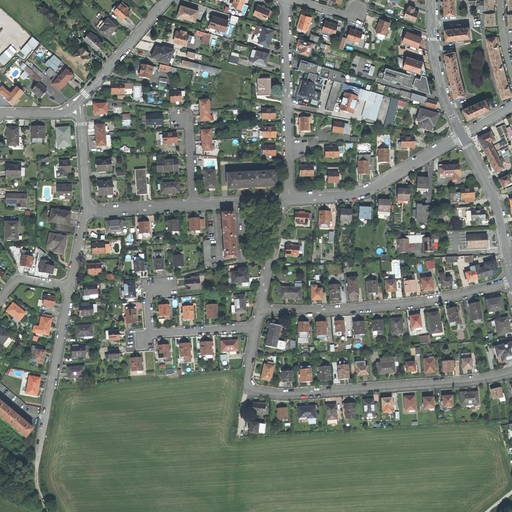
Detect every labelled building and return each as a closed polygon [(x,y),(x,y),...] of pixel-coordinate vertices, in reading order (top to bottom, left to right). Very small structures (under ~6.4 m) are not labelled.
[(240,12),(245,0),(234,0),(232,5),(237,7),(236,10),(240,12)] [(444,16),(455,15),(455,6),(457,6),(456,0),(455,1),(454,0),(443,0),(444,2),(442,2),(442,4),(442,6),(444,6),(444,16)] [(127,15),(130,11),(128,9),(129,7),(122,2),(118,7),(116,5),(112,9),(123,19),(127,15)] [(253,15),(265,20),(270,10),(264,8),(258,5),(253,15)] [(178,16),(195,21),(199,11),(182,6),(180,11),(178,16)] [(404,18),(415,22),(417,16),(419,12),(414,10),(415,8),(410,6),(409,8),(408,8),(404,18)] [(486,26),(495,25),(495,20),(494,13),(493,13),(485,13),(486,26)] [(305,32),(306,30),(308,31),(312,18),(306,16),(301,15),(297,27),(301,29),(300,31),(305,32)] [(225,31),(229,21),(214,16),(212,21),(210,26),(212,27),(211,30),(222,34),(223,31),(225,31)] [(96,27),(108,37),(113,32),(118,26),(108,18),(105,22),(102,19),(96,27)] [(378,36),(384,39),(390,23),(380,19),(378,25),(376,32),(379,33),(378,36)] [(326,21),(322,31),(335,35),(338,25),(331,23),(326,21)] [(194,29),(197,30),(200,31),(202,24),(196,22),(194,29)] [(258,43),(269,46),(271,40),(273,31),(259,26),(256,34),(260,36),(258,43)] [(461,41),(461,39),(470,38),(469,27),(461,28),(461,26),(450,28),(451,29),(444,30),(446,41),(457,40),(457,41),(459,41),(461,41)] [(356,31),(350,29),(347,39),(360,43),(363,33),(356,31)] [(208,43),(210,34),(200,31),(197,30),(196,34),(204,36),(203,41),(208,43)] [(90,31),(84,38),(97,50),(100,47),(103,43),(98,38),(98,37),(96,35),(95,36),(90,31)] [(174,42),(186,45),(187,42),(191,43),(192,36),(186,34),(186,32),(182,31),(181,33),(177,31),(175,36),(174,42)] [(407,32),(403,42),(410,45),(409,47),(417,50),(420,43),(422,38),(407,32)] [(79,44),(81,40),(73,34),(71,37),(79,44)] [(502,99),(511,96),(507,84),(506,79),(502,67),(500,58),(499,55),(497,44),(496,37),(487,39),(491,59),(497,83),(502,99)] [(298,52),(308,55),(311,47),(314,48),(315,45),(299,40),(298,44),(297,46),(299,47),(298,52)] [(83,64),(86,60),(87,61),(89,59),(91,57),(87,53),(89,52),(83,47),(82,49),(80,48),(74,56),(83,64)] [(155,51),(154,53),(174,59),(176,54),(173,53),(174,51),(163,48),(162,50),(156,48),(155,51)] [(252,49),(249,61),(266,65),(267,61),(269,54),(252,49)] [(186,56),(200,60),(201,55),(187,52),(186,56)] [(447,68),(448,77),(459,74),(455,52),(444,54),(446,63),(444,64),(444,66),(445,68),(447,68)] [(158,60),(157,62),(168,65),(169,63),(172,64),(174,59),(154,53),(153,56),(152,58),(158,60)] [(229,63),(238,65),(240,58),(231,55),(229,63)] [(424,61),(407,56),(406,59),(400,57),(397,66),(421,73),(424,61)] [(45,64),(50,68),(67,83),(70,79),(73,76),(66,69),(64,71),(60,68),(59,69),(49,60),(45,64)] [(207,79),(209,72),(217,74),(218,69),(182,61),(182,64),(188,66),(188,67),(198,69),(196,76),(207,79)] [(155,72),(156,68),(153,68),(153,67),(142,65),(141,71),(139,77),(150,80),(152,72),(155,72)] [(24,70),(36,81),(39,77),(32,70),(28,66),(24,70)] [(35,67),(32,70),(39,77),(42,80),(45,76),(35,67)] [(50,68),(46,72),(50,77),(51,76),(54,78),(52,81),(54,82),(52,84),(60,91),(63,87),(67,83),(50,68)] [(414,89),(415,87),(413,86),(416,78),(417,74),(412,72),(410,76),(407,74),(386,68),(384,72),(384,73),(386,73),(384,79),(394,82),(394,81),(398,82),(402,83),(401,85),(414,89)] [(377,77),(384,79),(386,73),(384,73),(384,72),(380,70),(377,77)] [(296,95),(318,101),(321,93),(318,93),(322,78),(305,73),(303,80),(301,79),(298,88),(296,95)] [(454,99),(465,96),(459,74),(448,77),(451,85),(449,86),(449,88),(450,90),(452,90),(454,99)] [(431,94),(427,77),(422,75),(421,79),(416,78),(413,86),(415,87),(416,87),(418,88),(417,90),(431,94)] [(159,85),(167,87),(168,79),(160,78),(159,85)] [(343,79),(342,83),(363,90),(364,85),(343,79)] [(257,96),(269,96),(269,91),(269,86),(268,86),(268,81),(257,81),(257,96)] [(39,83),(32,91),(40,98),(43,95),(47,91),(39,83)] [(375,121),(383,96),(363,90),(342,83),(338,97),(344,98),(340,110),(352,114),(355,107),(357,98),(367,101),(362,117),(375,121)] [(125,94),(125,84),(112,84),(112,89),(112,94),(125,94)] [(425,106),(436,109),(437,106),(437,103),(427,100),(427,98),(421,97),(386,86),(385,89),(400,94),(399,96),(426,104),(425,106)] [(0,89),(0,93),(6,99),(11,94),(3,87),(0,89)] [(6,99),(13,106),(15,103),(17,104),(18,102),(20,100),(19,99),(24,93),(17,87),(11,94),(6,99)] [(178,102),(182,102),(182,96),(185,96),(185,91),(182,92),(181,91),(170,92),(171,103),(178,102)] [(391,129),(399,100),(392,99),(385,127),(391,129)] [(482,113),(490,110),(485,99),(463,110),(467,120),(478,115),(478,117),(481,116),(483,116),(482,113)] [(200,106),(200,111),(209,111),(209,100),(199,101),(200,106)] [(95,115),(107,114),(107,104),(94,105),(94,110),(95,115)] [(262,120),(275,119),(275,114),(275,109),(262,109),(262,120)] [(431,131),(433,126),(434,126),(437,120),(438,115),(421,110),(415,127),(419,128),(419,127),(431,131)] [(201,121),(210,121),(209,111),(200,111),(200,116),(201,121)] [(163,114),(147,115),(147,126),(163,125),(163,119),(163,114)] [(299,132),(310,131),(310,118),(299,118),(299,125),(299,132)] [(332,132),(344,134),(345,129),(345,124),(334,122),(333,129),(332,132)] [(96,131),(96,136),(106,136),(110,135),(109,129),(107,129),(107,127),(105,127),(105,125),(95,126),(96,131)] [(7,146),(19,146),(19,126),(7,126),(7,138),(7,146)] [(45,126),(32,126),(32,138),(31,138),(31,143),(42,143),(42,139),(45,139),(45,126)] [(70,126),(56,127),(57,148),(72,147),(70,126)] [(262,128),(262,133),(260,133),(260,138),(275,138),(275,133),(275,127),(262,128)] [(202,136),(202,141),(211,140),(211,130),(201,131),(202,136)] [(176,133),(163,134),(164,140),(161,140),(161,143),(164,143),(164,144),(177,144),(177,138),(176,133)] [(481,145),(484,151),(492,147),(490,144),(494,141),(490,133),(488,134),(478,140),(481,145)] [(97,146),(106,146),(106,136),(96,136),(96,141),(97,146)] [(409,148),(414,148),(414,137),(401,137),(401,144),(399,144),(399,147),(401,147),(401,148),(409,148)] [(202,151),(212,151),(211,140),(202,141),(202,147),(202,151)] [(276,146),(263,146),(263,157),(276,156),(276,150),(276,146)] [(325,158),(338,158),(338,147),(325,147),(325,152),(325,158)] [(384,163),(389,163),(389,149),(382,150),(382,147),(378,147),(378,163),(384,163)] [(486,155),(487,158),(495,153),(492,147),(484,151),(486,155)] [(490,164),(498,160),(495,153),(487,158),(489,160),(490,164)] [(157,173),(178,171),(177,166),(177,160),(165,161),(165,159),(157,159),(157,173)] [(364,175),(368,175),(368,162),(363,162),(363,159),(359,159),(360,162),(358,162),(358,175),(364,175)] [(97,172),(112,171),(111,160),(97,161),(97,166),(97,172)] [(503,169),(498,160),(490,164),(492,168),(493,170),(494,170),(496,173),(503,169)] [(70,161),(59,162),(60,172),(57,172),(57,178),(67,178),(67,173),(71,173),(70,167),(70,161)] [(6,178),(21,178),(21,164),(7,163),(6,172),(6,178)] [(445,165),(439,165),(440,179),(444,179),(444,178),(452,177),(452,181),(458,181),(458,177),(460,177),(460,172),(459,166),(445,167),(445,165)] [(300,177),(313,176),(313,173),(316,173),(316,166),(305,166),(300,166),(300,177)] [(147,195),(145,170),(137,170),(138,196),(142,196),(147,195)] [(205,180),(205,189),(216,188),(215,171),(204,171),(205,180)] [(276,187),(276,172),(251,173),(252,188),(269,187),(276,187)] [(239,189),(252,188),(251,173),(227,175),(228,190),(239,189)] [(338,173),(328,173),(328,183),(333,183),(339,183),(338,173)] [(511,184),(507,176),(499,181),(501,185),(503,188),(511,184)] [(423,179),(418,179),(417,190),(428,191),(429,179),(423,179)] [(113,195),(112,181),(98,182),(98,190),(98,196),(113,195)] [(170,194),(179,193),(179,183),(160,184),(161,194),(170,194)] [(72,186),(57,186),(57,196),(65,196),(65,199),(72,200),(72,192),(72,186)] [(474,189),(460,190),(461,194),(457,195),(457,193),(450,194),(450,204),(462,203),(461,200),(465,200),(465,203),(471,203),(471,200),(474,199),(474,194),(474,189)] [(403,190),(398,190),(397,202),(409,202),(409,191),(403,190)] [(25,209),(25,204),(27,204),(27,194),(6,193),(6,200),(6,204),(16,204),(16,209),(25,209)] [(379,201),(378,212),(389,213),(390,201),(384,201),(379,201)] [(417,209),(414,209),(414,222),(428,222),(427,206),(422,206),(422,203),(417,204),(417,209)] [(359,208),(359,219),(370,220),(371,209),(363,208),(359,208)] [(71,214),(52,210),(49,222),(68,226),(69,221),(71,214)] [(346,211),(340,211),(340,222),(351,223),(352,211),(346,211)] [(480,225),(480,222),(484,221),(484,216),(484,211),(471,211),(471,222),(475,222),(475,225),(480,225)] [(234,212),(223,213),(224,224),(225,235),(236,235),(234,212)] [(324,212),(320,212),(319,225),(324,225),(324,228),(329,228),(330,212),(324,212)] [(294,224),(308,225),(308,215),(302,214),(295,214),(294,224)] [(189,220),(188,220),(189,231),(200,231),(199,225),(199,220),(197,220),(196,220),(189,220)] [(4,240),(19,240),(19,221),(5,221),(4,240)] [(106,233),(115,232),(116,236),(126,235),(125,222),(122,222),(122,221),(114,222),(106,222),(106,233)] [(172,221),(166,221),(167,233),(172,232),(173,235),(178,235),(177,221),(172,221)] [(145,223),(138,224),(139,235),(144,235),(144,237),(150,237),(149,223),(145,223)] [(66,238),(49,234),(47,248),(54,249),(54,253),(63,254),(64,246),(66,238)] [(237,258),(236,235),(225,235),(225,246),(226,258),(237,258)] [(397,253),(408,253),(408,248),(408,243),(421,243),(421,246),(421,252),(433,251),(433,238),(424,238),(423,235),(404,236),(405,239),(396,240),(397,253)] [(467,249),(487,248),(487,241),(486,235),(467,236),(467,249)] [(205,241),(202,243),(204,269),(211,267),(209,241),(205,241)] [(92,255),(105,254),(105,252),(109,252),(109,245),(105,246),(104,243),(91,244),(92,250),(92,255)] [(285,256),(298,257),(299,247),(286,246),(286,251),(285,256)] [(178,256),(173,257),(173,267),(178,267),(183,267),(183,256),(182,256),(182,253),(178,253),(178,256)] [(33,258),(23,256),(20,267),(27,268),(31,269),(33,258)] [(158,257),(155,258),(155,260),(153,260),(154,271),(158,271),(164,270),(163,260),(158,260),(158,257)] [(134,262),(134,272),(141,272),(144,272),(144,261),(139,261),(138,259),(135,259),(135,262),(134,262)] [(401,276),(399,259),(392,260),(394,277),(401,276)] [(88,275),(101,275),(100,264),(87,265),(88,271),(88,275)] [(483,277),(487,276),(485,268),(479,269),(478,266),(474,267),(477,279),(483,277)] [(471,281),(477,279),(474,267),(470,268),(471,272),(465,274),(468,282),(471,281)] [(238,272),(231,273),(232,283),(242,283),(242,287),(251,286),(251,281),(251,278),(248,278),(247,272),(245,272),(245,269),(238,270),(238,272)] [(446,287),(451,286),(450,278),(446,279),(445,273),(438,274),(441,288),(446,287)] [(198,279),(198,277),(192,277),(192,279),(185,280),(185,285),(186,290),(199,290),(199,280),(198,279)] [(357,278),(347,279),(347,283),(347,287),(348,295),(354,295),(358,295),(357,278)] [(431,278),(421,280),(423,291),(428,290),(433,290),(431,278)] [(397,287),(397,283),(395,283),(395,281),(390,281),(390,279),(385,279),(386,292),(390,292),(396,292),(395,287),(397,287)] [(416,292),(414,281),(409,281),(409,279),(403,279),(405,293),(411,293),(416,292)] [(376,280),(372,280),(372,282),(366,282),(367,294),(373,293),(378,293),(376,280)] [(125,298),(135,298),(135,290),(134,282),(124,282),(124,291),(121,291),(121,297),(125,297),(125,298)] [(322,291),(320,289),(316,290),(315,282),(308,282),(309,290),(311,290),(311,300),(316,300),(322,300),(322,291)] [(340,299),(339,285),(335,285),(334,283),(329,284),(330,299),(335,299),(340,299)] [(301,300),(301,284),(294,284),(294,288),(280,287),(280,288),(278,288),(277,290),(277,292),(279,295),(280,295),(280,299),(285,300),(285,299),(290,299),(295,299),(295,300),(301,300)] [(84,296),(97,295),(97,285),(83,285),(84,290),(84,296)] [(49,296),(45,296),(44,301),(41,301),(40,305),(43,305),(43,306),(54,308),(56,298),(49,296)] [(244,296),(234,296),(235,306),(231,306),(232,313),(246,312),(245,302),(244,296)] [(491,300),(486,301),(488,312),(502,310),(500,298),(495,299),(494,299),(493,299),(491,299),(491,300)] [(19,322),(26,314),(13,303),(9,309),(6,312),(14,318),(12,320),(15,322),(17,320),(19,322)] [(473,304),(469,305),(472,321),(482,319),(479,303),(473,304)] [(80,316),(93,316),(92,305),(89,305),(89,304),(83,304),(83,306),(79,306),(80,312),(80,316)] [(159,317),(170,316),(169,305),(158,306),(159,311),(159,317)] [(217,305),(206,306),(207,318),(212,318),(217,318),(217,305)] [(193,307),(182,307),(183,320),(189,320),(194,320),(193,307)] [(456,325),(460,324),(456,307),(452,308),(446,310),(449,323),(455,322),(456,325)] [(138,317),(137,309),(126,309),(127,324),(138,323),(138,317)] [(432,313),(428,314),(431,334),(441,332),(440,325),(438,312),(432,313)] [(414,316),(410,317),(411,329),(416,328),(416,330),(421,329),(420,316),(418,314),(416,314),(415,315),(414,316)] [(41,318),(39,327),(34,326),(32,333),(48,336),(50,327),(51,320),(41,318)] [(498,335),(510,332),(509,325),(507,318),(494,320),(498,335)] [(397,319),(390,319),(392,334),(402,333),(401,319),(397,319)] [(378,320),(372,321),(373,333),(383,332),(382,320),(378,320)] [(335,332),(344,332),(344,321),(339,321),(335,321),(335,332)] [(316,322),(316,338),(326,337),(325,322),(320,322),(316,322)] [(358,322),(353,322),(354,328),(353,328),(353,331),(354,331),(355,338),(361,338),(360,335),(364,334),(363,327),(362,327),(362,322),(358,322)] [(267,332),(266,335),(278,337),(280,326),(269,323),(267,332)] [(303,323),(298,323),(298,332),(304,332),(304,335),(308,335),(308,323),(303,323)] [(90,339),(90,336),(92,336),(91,325),(75,326),(75,331),(76,337),(84,336),(84,339),(90,339)] [(0,342),(3,345),(10,336),(0,328),(0,342)] [(109,341),(120,340),(120,335),(120,330),(109,330),(106,331),(107,339),(109,339),(109,341)] [(264,345),(281,349),(282,342),(277,340),(278,337),(266,335),(265,340),(264,345)] [(429,335),(420,337),(420,344),(430,343),(429,335)] [(237,351),(237,340),(230,341),(221,341),(221,352),(229,351),(229,355),(236,354),(236,351),(237,351)] [(213,358),(212,341),(206,341),(200,342),(201,356),(206,355),(207,358),(213,358)] [(191,347),(191,342),(185,343),(180,343),(181,357),(185,357),(185,362),(192,361),(191,349),(192,349),(192,347),(191,347)] [(504,361),(511,359),(511,343),(495,347),(497,356),(500,356),(501,362),(504,361)] [(170,360),(170,344),(164,344),(159,345),(159,358),(164,358),(164,361),(170,360)] [(72,357),(85,357),(85,351),(88,351),(87,346),(71,347),(72,351),(72,357)] [(42,364),(43,361),(44,356),(45,351),(41,350),(41,348),(32,347),(30,361),(34,362),(35,360),(38,361),(38,363),(42,364)] [(106,360),(120,359),(120,353),(120,348),(107,349),(107,354),(106,354),(106,360)] [(469,353),(461,354),(462,369),(467,369),(472,368),(471,359),(468,359),(468,358),(470,357),(469,353)] [(143,370),(142,357),(138,357),(131,358),(132,371),(143,370)] [(434,358),(424,359),(425,373),(430,372),(435,372),(434,358)] [(365,366),(364,361),(355,362),(355,367),(357,367),(358,375),(362,375),(367,375),(367,366),(365,366)] [(453,371),(452,361),(443,362),(443,371),(448,371),(453,371)] [(349,379),(348,365),(344,365),(344,362),(339,362),(339,365),(338,366),(339,379),(344,379),(349,379)] [(395,372),(394,362),(377,363),(378,374),(383,373),(395,372)] [(415,371),(415,362),(405,362),(406,372),(411,371),(415,371)] [(261,379),(270,381),(274,366),(264,364),(262,372),(261,379)] [(68,378),(86,377),(86,365),(67,366),(68,373),(68,378)] [(306,382),(311,382),(310,369),(310,366),(301,367),(302,370),(300,370),(300,382),(306,382)] [(330,380),(329,367),(319,367),(319,368),(320,380),(320,381),(326,380),(330,380)] [(286,382),(292,382),(292,371),(291,371),(291,370),(283,370),(283,372),(282,372),(282,383),(286,382)] [(25,394),(37,396),(38,386),(40,378),(28,376),(25,394)] [(496,388),(491,390),(493,399),(499,398),(500,401),(504,400),(503,393),(501,394),(500,388),(496,388)] [(463,392),(460,393),(461,405),(463,405),(463,408),(474,408),(474,404),(478,404),(478,392),(466,393),(466,392),(463,392)] [(404,397),(405,410),(415,409),(414,396),(409,396),(404,397)] [(447,396),(442,396),(442,407),(452,406),(451,396),(447,396)] [(428,398),(423,398),(423,409),(434,408),(433,397),(428,398)] [(386,398),(382,398),(383,412),(392,412),(391,398),(386,398)] [(369,399),(363,400),(364,417),(369,417),(369,415),(374,415),(373,399),(369,399)] [(6,406),(0,401),(0,416),(8,423),(15,414),(6,406)] [(255,403),(253,403),(251,413),(264,415),(266,404),(258,403),(258,404),(255,403)] [(344,403),(346,418),(355,417),(354,403),(349,403),(344,403)] [(330,405),(325,405),(326,419),(327,423),(330,423),(330,424),(335,424),(335,419),(336,419),(335,405),(330,405)] [(310,407),(298,408),(299,419),(306,418),(306,420),(316,419),(315,406),(310,407)] [(277,409),(277,420),(287,419),(286,409),(282,409),(277,409)] [(24,421),(15,414),(8,423),(25,437),(32,428),(24,421)] [(265,424),(250,422),(249,426),(249,432),(257,433),(257,432),(264,433),(265,424)]
